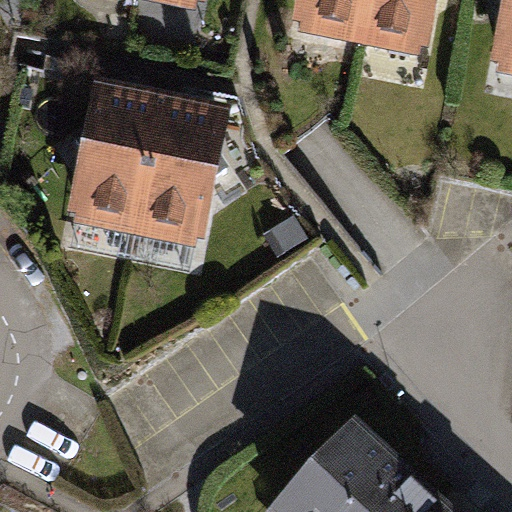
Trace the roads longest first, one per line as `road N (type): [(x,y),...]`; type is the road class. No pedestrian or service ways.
road 1 (residential): [(511,460),(494,445),(424,312)]
road 2 (residential): [(0,415),(16,398),(16,319),(0,297)]
